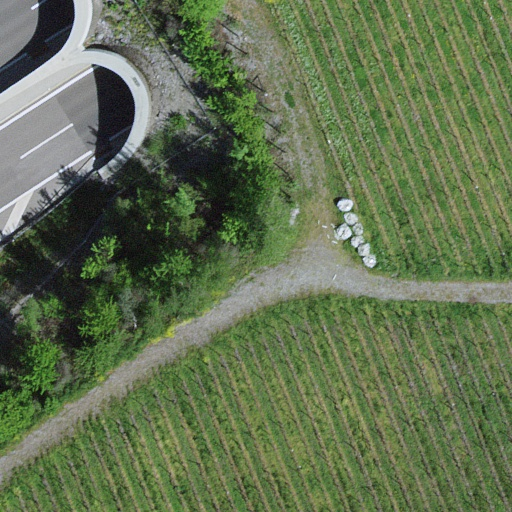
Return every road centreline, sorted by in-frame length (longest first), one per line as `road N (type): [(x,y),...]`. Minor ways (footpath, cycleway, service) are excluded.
road 1 (motorway): [(0,173),(263,0)]
road 2 (track): [(511,293),(325,278)]
